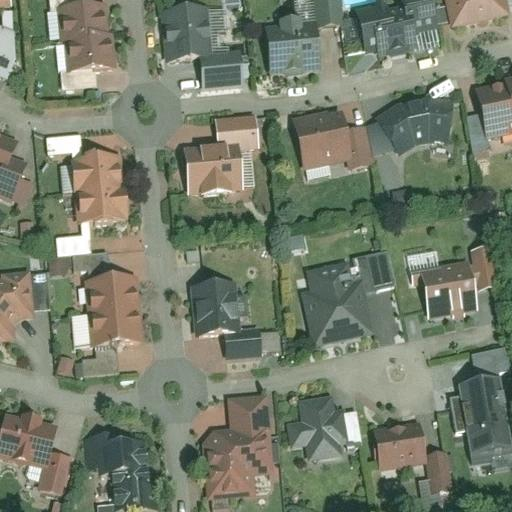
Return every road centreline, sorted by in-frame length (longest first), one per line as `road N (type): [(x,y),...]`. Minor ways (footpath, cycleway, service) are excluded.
road 1 (residential): [(145,119),(264,110),(511,56)]
road 2 (residential): [(175,396),(145,119)]
road 3 (residential): [(175,396),(232,395),(332,374),(397,381)]
road 4 (residential): [(0,387),(78,408),(175,396)]
road 5 (residential): [(145,119),(37,131),(0,116)]
